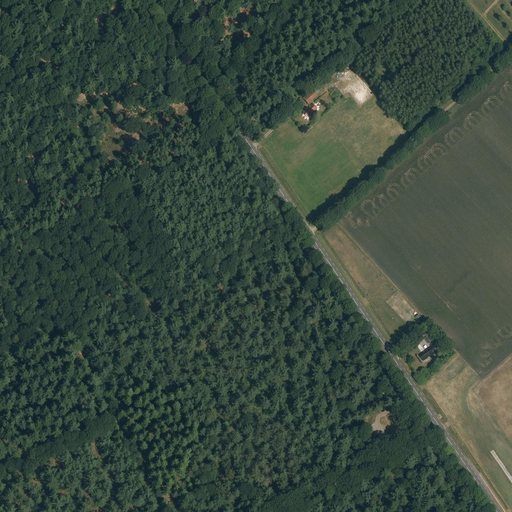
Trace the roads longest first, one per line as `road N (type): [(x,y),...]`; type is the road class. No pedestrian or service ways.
road 1 (primary): [(440,428),(151,0)]
road 2 (track): [(309,233),(511,50)]
road 3 (track): [(27,245),(239,130)]
road 4 (track): [(27,245),(134,456)]
road 5 (track): [(0,472),(113,414)]
road 6 (track): [(296,0),(217,98)]
